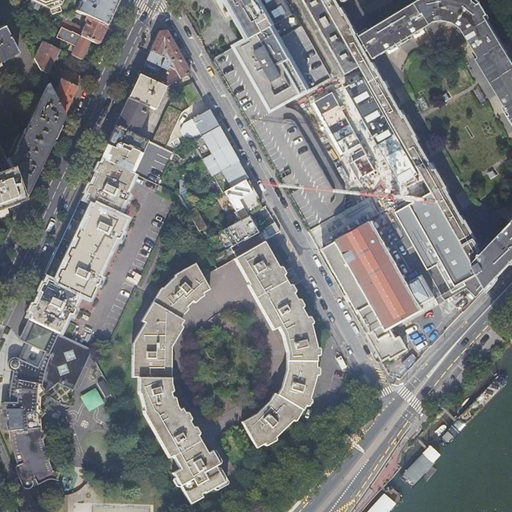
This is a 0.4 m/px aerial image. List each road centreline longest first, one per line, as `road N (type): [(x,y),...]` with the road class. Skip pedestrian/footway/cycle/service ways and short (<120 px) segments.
road 1 (residential): [(393,408),(166,0)]
road 2 (secondary): [(0,310),(146,0)]
road 3 (primary): [(337,511),(461,336)]
